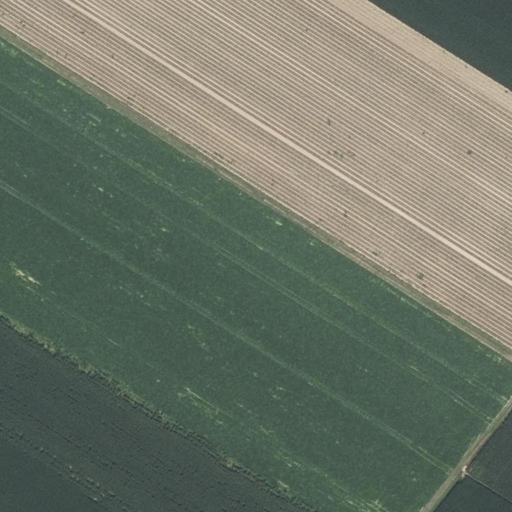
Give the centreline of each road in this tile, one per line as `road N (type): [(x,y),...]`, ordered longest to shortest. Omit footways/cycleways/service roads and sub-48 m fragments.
road 1 (track): [(511,355),(0,31)]
road 2 (track): [(511,403),(425,511)]
